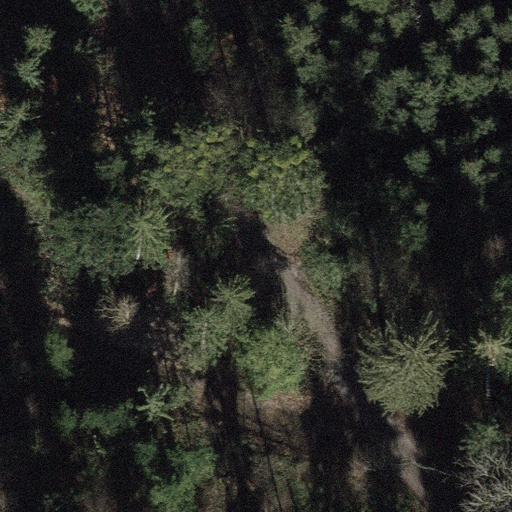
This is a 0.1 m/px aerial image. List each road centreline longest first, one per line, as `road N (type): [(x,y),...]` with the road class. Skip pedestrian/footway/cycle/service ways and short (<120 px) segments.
road 1 (track): [(126,0),(184,116),(390,462),(441,511)]
road 2 (track): [(390,462),(0,315)]
